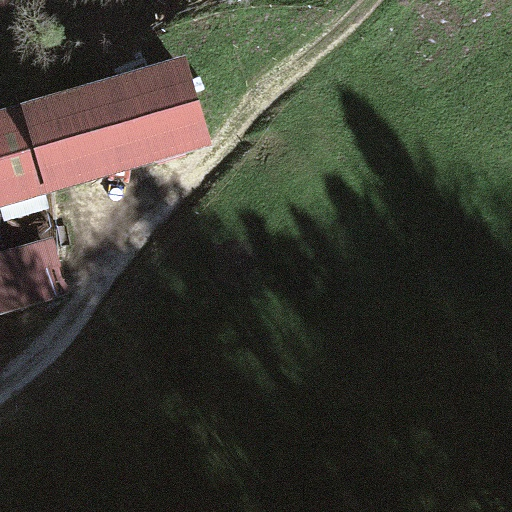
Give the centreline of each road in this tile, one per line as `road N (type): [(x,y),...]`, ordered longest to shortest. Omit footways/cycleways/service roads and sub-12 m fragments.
road 1 (track): [(0,385),(224,140)]
road 2 (track): [(367,0),(224,140)]
